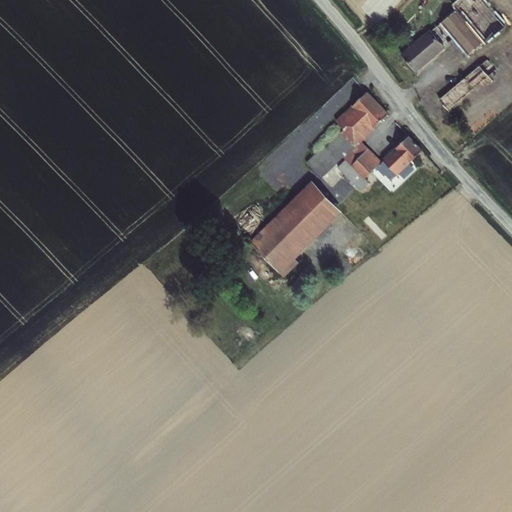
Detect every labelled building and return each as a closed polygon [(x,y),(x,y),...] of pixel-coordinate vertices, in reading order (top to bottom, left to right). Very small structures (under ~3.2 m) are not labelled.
[(457,0),(460,3),(458,6),(404,51),(417,66),(457,33),(471,49),(484,38),(486,39),(492,33),(485,4),(481,0),(457,0)] [(487,0),(481,0),(485,4),(492,33),(506,22),(487,0)] [(451,106),(487,76),(491,81),(496,77),(492,72),(500,66),(490,54),(441,95),(451,106)] [(348,124),(315,157),(328,170),(338,160),(347,152),(355,160),(346,168),(363,187),(372,178),(368,174),(374,168),(378,172),(388,163),(363,137),(390,110),(370,88),(341,116),(348,124)] [(425,146),(411,131),(385,156),(393,164),(388,169),(394,176),(425,146)] [(347,152),(338,160),(346,168),(355,160),(347,152)] [(316,176),(272,222),(256,238),(283,267),(297,252),(343,205),(316,176)] [(302,258),(297,252),(283,267),(288,272),(302,258)]
